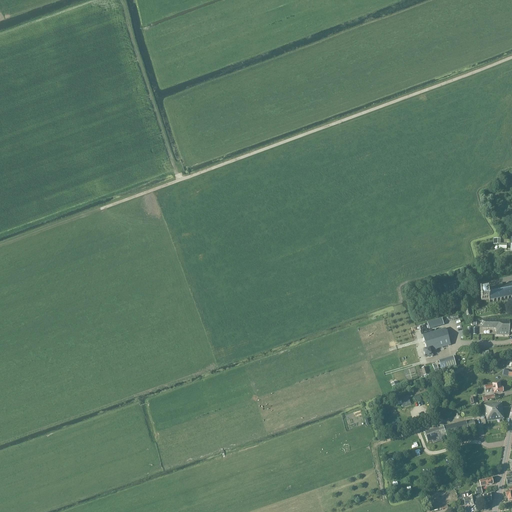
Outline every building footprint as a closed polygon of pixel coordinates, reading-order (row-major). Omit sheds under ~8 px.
[(488,293),(480,294),(481,302),(489,300),(489,302),(511,298),(511,285),(487,291),(488,293)] [(442,319),(427,323),(429,330),(444,325),(442,319)] [(509,333),(511,333),(511,323),(509,323),(509,321),(481,320),(481,329),(491,329),(491,331),(496,331),(496,336),(509,336),(509,333)] [(431,355),(430,351),(450,345),(446,329),(423,336),(427,350),(423,351),(425,357),(431,355)] [(456,366),(453,358),(439,362),(441,371),(456,366)] [(416,368),(417,377),(425,375),(423,367),(416,368)] [(500,383),(492,385),(485,387),(485,390),(493,389),(494,394),(503,393),(502,388),(501,388),(500,383)] [(485,414),(502,412),(501,403),(484,405),(484,406),(481,407),(480,405),(472,406),(473,412),(481,410),(481,411),(485,410),(485,414)] [(502,412),(485,414),(486,421),(487,421),(487,422),(503,420),(502,412)] [(466,423),(466,422),(444,427),(447,437),(468,431),(468,430),(476,428),(474,421),(466,423)] [(424,433),(428,443),(446,437),(443,427),(424,433)] [(492,479),(481,481),(483,487),(485,486),(485,487),(493,485),(492,479)] [(478,511),(476,501),(478,501),(478,502),(479,503),(480,503),(481,503),(482,503),(491,501),(491,494),(475,497),(464,499),(465,505),(470,504),(471,508),(473,508),(474,511),(478,511)]
